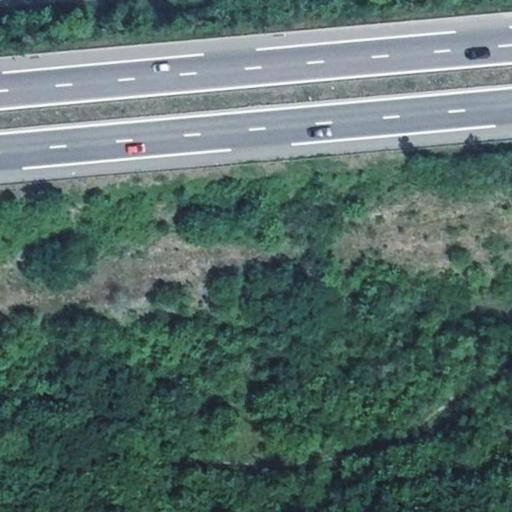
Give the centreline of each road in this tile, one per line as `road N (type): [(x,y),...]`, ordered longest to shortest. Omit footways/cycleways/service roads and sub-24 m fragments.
road 1 (motorway): [(0,151),(511,105)]
road 2 (motorway): [(511,46),(0,91)]
